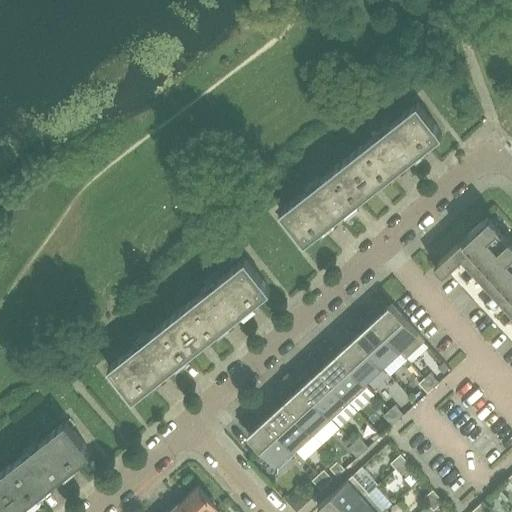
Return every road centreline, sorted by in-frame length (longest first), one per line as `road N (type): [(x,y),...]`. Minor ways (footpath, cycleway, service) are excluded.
road 1 (residential): [(511,173),(490,153),(187,422)]
road 2 (residential): [(187,422),(90,511)]
